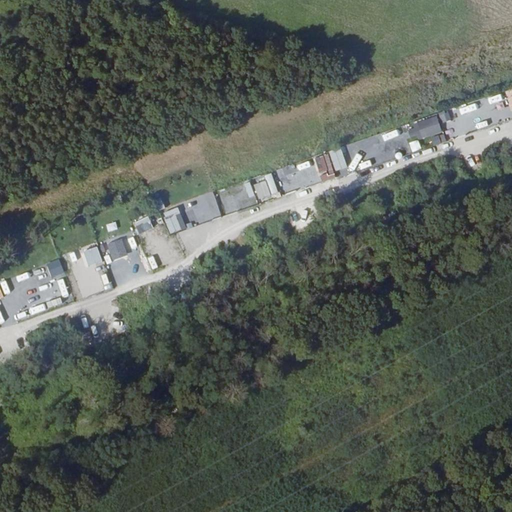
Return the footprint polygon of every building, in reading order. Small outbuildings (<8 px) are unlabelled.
[(449,111),(439,113),(441,123),(451,121),(449,111)] [(417,123),(423,139),(442,132),(437,116),(417,123)] [(394,133),(380,136),(381,141),(395,138),(394,133)] [(322,179),(334,175),(327,155),(315,159),(322,179)] [(264,176),(266,181),(253,185),(257,200),(278,194),(272,174),(264,176)] [(237,211),(236,206),(256,200),(252,187),(218,197),(223,215),(237,211)] [(209,213),(216,211),(211,197),(204,199),(209,213)] [(162,213),(169,234),(186,229),(179,208),(162,213)] [(132,224),(137,235),(153,228),(148,216),(132,224)] [(88,268),(102,263),(97,247),(83,252),(88,268)] [(141,266),(146,263),(141,252),(136,254),(141,266)] [(50,276),(62,272),(58,261),(46,266),(50,276)] [(68,278),(73,275),(68,261),(62,263),(68,278)]
